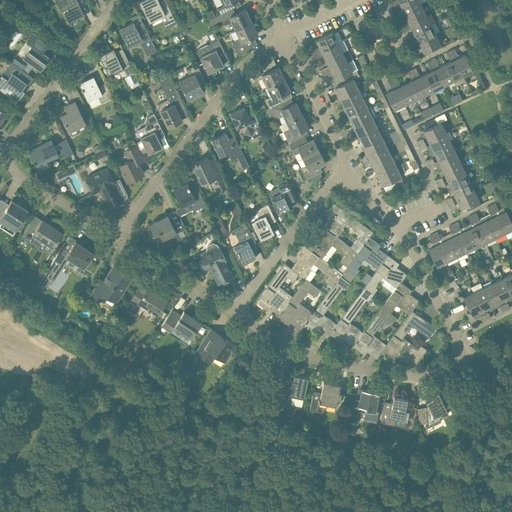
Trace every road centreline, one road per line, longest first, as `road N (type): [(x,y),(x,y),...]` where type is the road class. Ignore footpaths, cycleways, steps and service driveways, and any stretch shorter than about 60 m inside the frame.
road 1 (residential): [(116,236),(14,170),(8,149),(117,0)]
road 2 (residential): [(116,236),(242,66),(283,34)]
road 3 (residential): [(453,364),(411,377),(338,366),(291,352),(232,311)]
road 4 (residential): [(232,311),(330,182),(349,171)]
road 5 (residential): [(453,364),(457,340),(394,227)]
road 6 (residential): [(349,171),(283,34)]
road 7 (residential): [(232,311),(116,236)]
